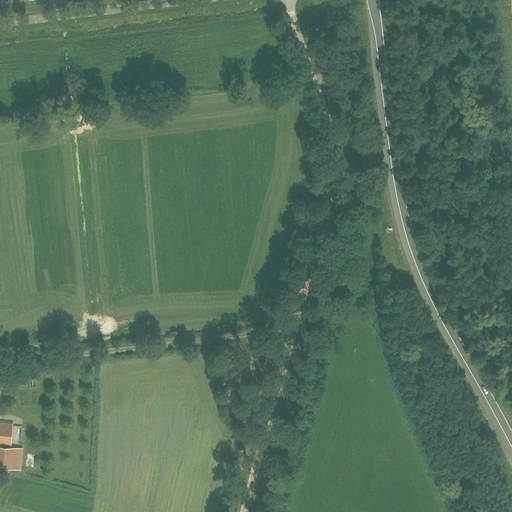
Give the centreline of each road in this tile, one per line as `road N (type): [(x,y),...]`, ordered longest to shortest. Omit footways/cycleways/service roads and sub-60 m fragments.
road 1 (track): [(244,511),(338,157),(286,0)]
road 2 (motorway): [(373,0),(412,246),(511,433)]
road 3 (unclassified): [(0,24),(194,0)]
